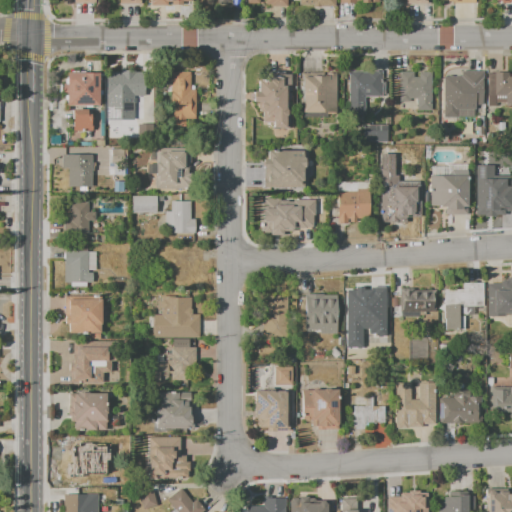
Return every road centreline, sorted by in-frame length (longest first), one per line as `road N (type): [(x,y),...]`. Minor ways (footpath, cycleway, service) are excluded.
road 1 (residential): [(511,38),(0,31)]
road 2 (secondary): [(30,511),(30,111)]
road 3 (residential): [(511,246),(235,265)]
road 4 (residential): [(511,458),(237,469)]
road 5 (residential): [(234,242),(229,38)]
road 6 (residential): [(236,408),(234,242)]
